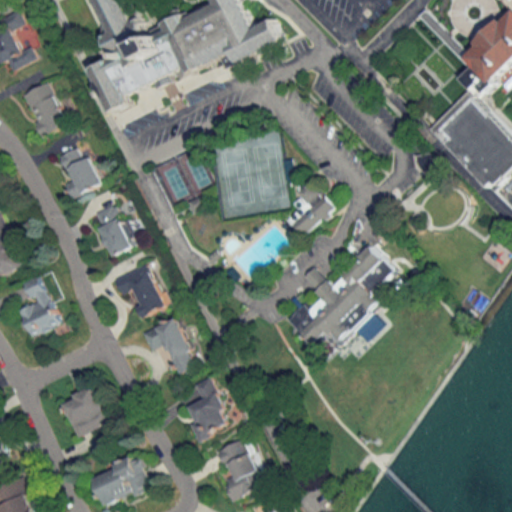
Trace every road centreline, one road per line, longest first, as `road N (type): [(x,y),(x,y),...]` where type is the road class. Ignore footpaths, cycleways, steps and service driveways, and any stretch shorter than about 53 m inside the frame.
road 1 (residential): [(0,345),(80,511),(187,501),(88,309),(54,215),(0,133)]
road 2 (residential): [(51,0),(173,245)]
road 3 (residential): [(331,47),(511,216)]
